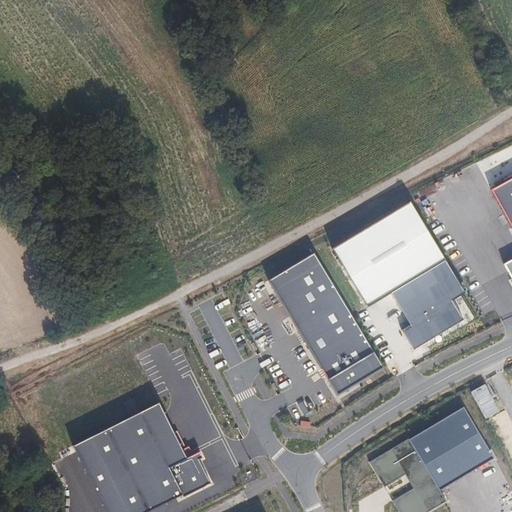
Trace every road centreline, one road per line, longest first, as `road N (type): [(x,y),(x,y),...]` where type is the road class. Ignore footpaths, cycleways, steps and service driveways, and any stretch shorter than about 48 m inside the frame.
road 1 (track): [(0,375),(415,172),(511,111)]
road 2 (residential): [(511,346),(419,391),(298,471)]
